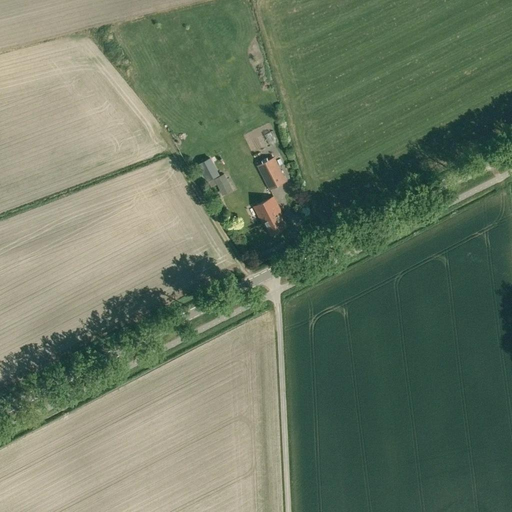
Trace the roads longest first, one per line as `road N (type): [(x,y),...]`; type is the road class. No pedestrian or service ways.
road 1 (secondary): [(0,413),(511,152)]
road 2 (track): [(269,275),(279,307),(289,511)]
